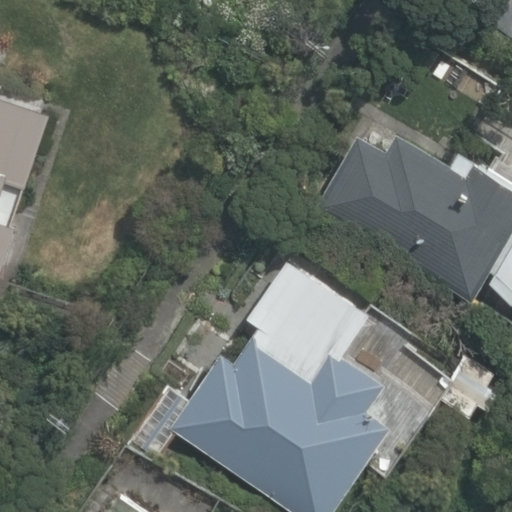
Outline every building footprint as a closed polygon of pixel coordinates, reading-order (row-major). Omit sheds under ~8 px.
[(511,0),(500,0),(486,20),(511,38),(511,0)] [(0,260),(48,115),(0,99),(0,260)] [(393,133),(386,150),(356,137),(318,205),(471,299),(483,277),(511,296),(511,184),(472,161),(464,172),(393,133)] [(239,356),(226,348),(170,428),(308,511),(333,511),(389,423),(366,406),(380,382),(330,351),(318,366),(254,327),(239,356)] [(172,511),(143,491),(127,511),(172,511)]
